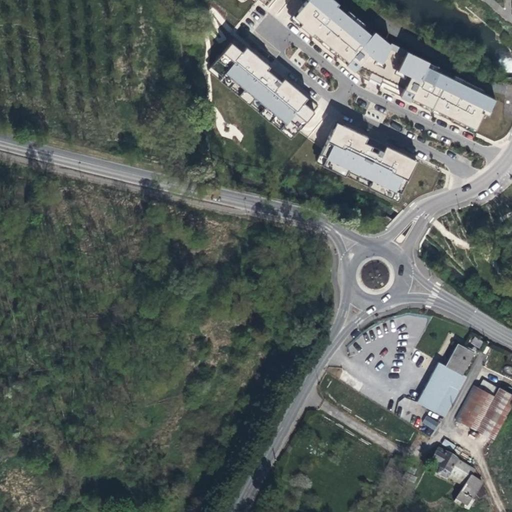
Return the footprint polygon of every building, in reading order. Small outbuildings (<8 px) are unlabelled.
[(397,42),(346,0),(306,0),(292,17),(368,79),(397,42)] [(243,53),(233,43),(209,71),(291,139),(318,105),(283,80),(282,82),(268,70),(270,69),(247,50),(243,53)] [(472,130),(493,91),(417,50),(396,89),(472,130)] [(423,157),(337,118),(317,162),(403,202),(423,157)] [(301,267),(304,253),(282,248),(279,262),(301,267)] [(479,348),(482,341),(474,337),(471,344),(479,348)] [(445,417),(466,377),(462,375),(474,353),(458,344),(446,365),(438,361),(416,402),(445,417)] [(479,387),(493,393),(497,385),(482,380),(479,387)] [(511,405),(511,394),(498,387),(493,396),(474,385),(456,419),(493,440),(511,405)] [(426,415),(422,423),(434,430),(439,423),(426,415)] [(448,478),(455,482),(465,465),(438,449),(430,463),(437,467),(434,472),(447,480),(448,478)] [(406,466),(391,459),(384,474),(398,481),(406,466)] [(470,476),(474,470),(465,465),(455,482),(463,487),(453,503),(461,507),(461,506),(468,510),(473,501),(472,501),(477,492),(485,509),(483,510),(484,511),(494,511),(481,485),(482,483),(470,476)]
